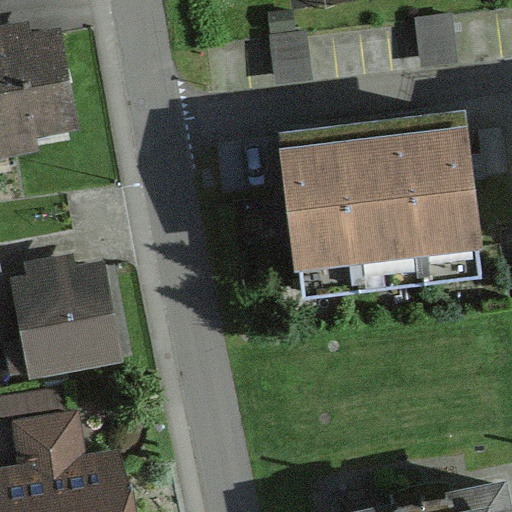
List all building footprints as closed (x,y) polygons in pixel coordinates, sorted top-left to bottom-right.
[(0,135),(70,123),(55,41),(0,51),(0,135)] [(460,119),(263,144),(279,275),(477,250),(460,119)] [(0,263),(0,333),(11,331),(21,380),(115,361),(97,271),(6,290),(0,263)] [(33,463),(0,469),(0,511),(131,511),(122,460),(96,465),(86,411),(25,423),(33,463)] [(489,511),(483,477),(315,509),(315,511),(489,511)]
